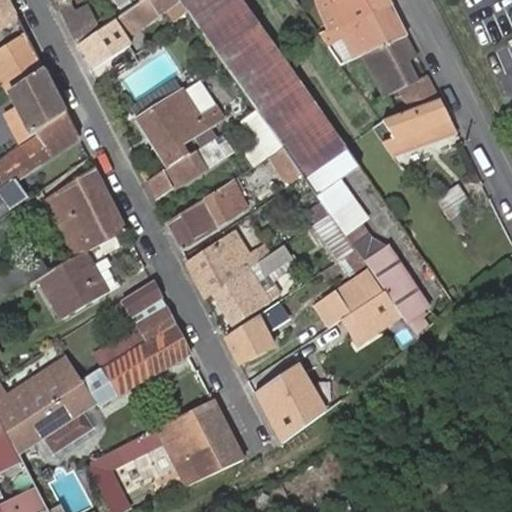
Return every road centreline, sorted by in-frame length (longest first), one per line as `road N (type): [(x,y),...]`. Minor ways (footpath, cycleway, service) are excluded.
road 1 (residential): [(33,0),(254,438)]
road 2 (residential): [(412,0),(511,195)]
